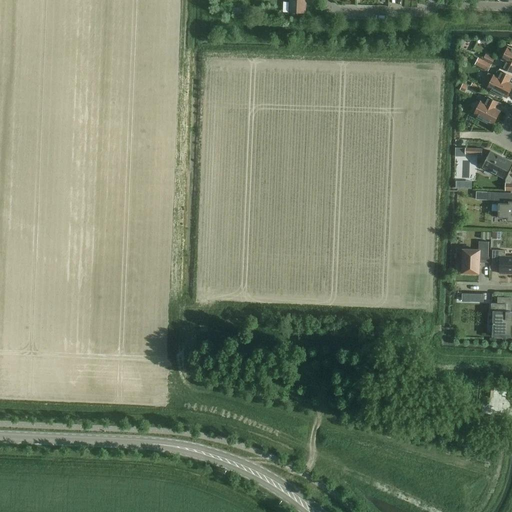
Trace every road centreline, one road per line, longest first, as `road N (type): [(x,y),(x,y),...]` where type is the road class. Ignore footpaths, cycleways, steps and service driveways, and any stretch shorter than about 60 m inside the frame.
road 1 (tertiary): [(313,511),(274,482),(198,451),(0,435)]
road 2 (residential): [(379,249),(386,11)]
road 3 (residential): [(379,249),(208,242)]
road 4 (residential): [(511,7),(386,11)]
